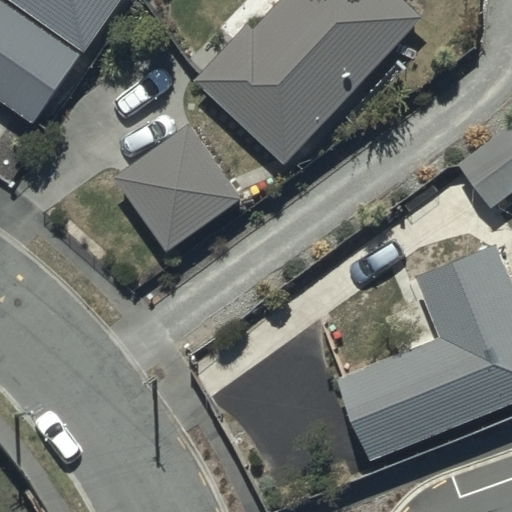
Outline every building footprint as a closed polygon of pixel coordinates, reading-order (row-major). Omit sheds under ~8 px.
[(0,0),(0,94),(33,118),(117,0),(0,0)] [(256,13),(203,68),(292,154),(432,7),(425,0),(275,0),(260,17),(256,13)] [(192,113),(118,170),(172,241),(246,184),(192,113)] [(511,119),(463,154),(511,222),(511,119)] [(511,256),(502,232),(422,264),(448,331),(347,370),(376,445),(511,391),(511,256)]
